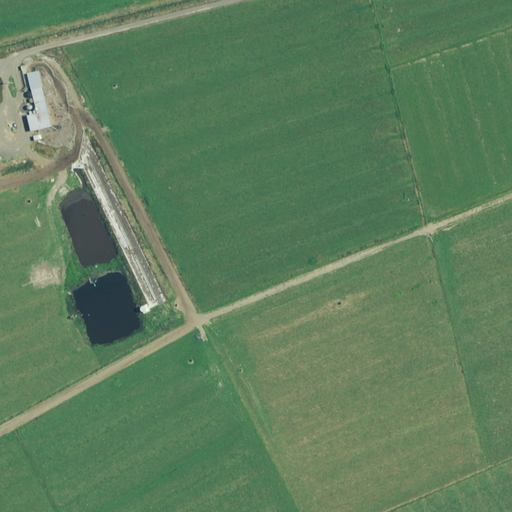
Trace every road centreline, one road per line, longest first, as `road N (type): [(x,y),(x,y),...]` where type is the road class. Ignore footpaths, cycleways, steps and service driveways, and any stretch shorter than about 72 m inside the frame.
road 1 (track): [(511,216),(350,269),(222,331),(0,460)]
road 2 (track): [(0,58),(230,0)]
